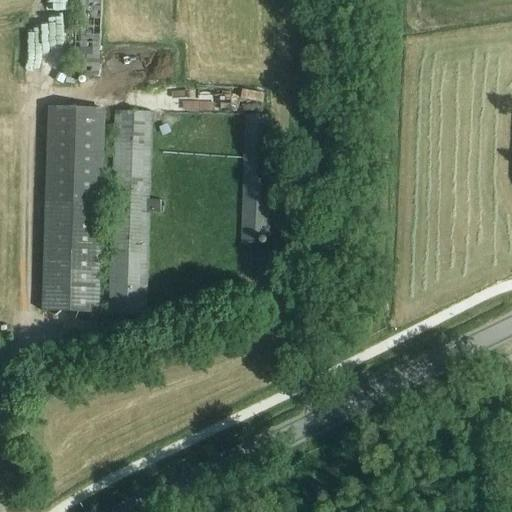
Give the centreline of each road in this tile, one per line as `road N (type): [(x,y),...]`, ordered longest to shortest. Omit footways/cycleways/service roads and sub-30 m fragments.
road 1 (tertiary): [(137,511),(511,330)]
road 2 (track): [(317,0),(309,386)]
